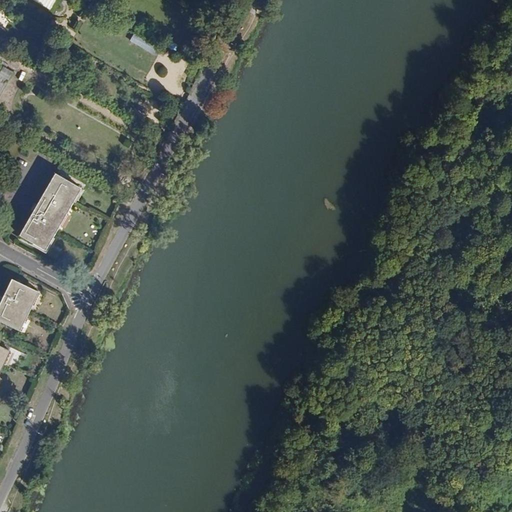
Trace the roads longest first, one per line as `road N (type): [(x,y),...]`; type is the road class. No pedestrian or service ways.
road 1 (residential): [(90,298),(248,0)]
road 2 (residential): [(0,497),(90,298)]
